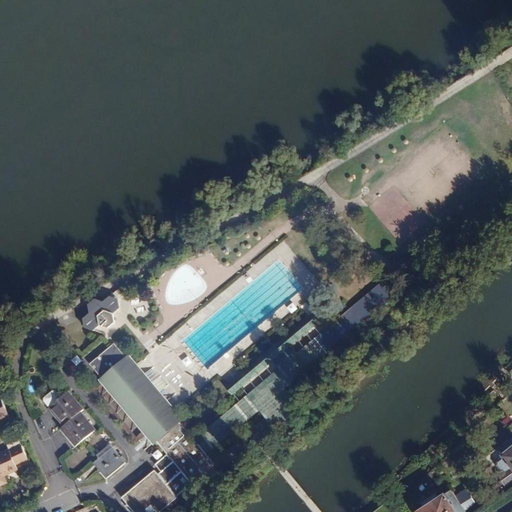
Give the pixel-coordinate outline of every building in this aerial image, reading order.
[(162,471),(159,473),(157,470),(123,498),(127,502),(125,504),(131,511),(133,509),(135,511),(157,511),(178,495),(168,483),(182,470),(198,489),(220,471),(207,454),(252,416),(267,435),(295,412),(279,393),(397,294),(384,279),(297,351),(292,345),(324,317),(316,308),(225,385),(232,394),(273,360),(279,367),(194,438),(179,421),(182,419),(128,356),(127,358),(114,343),(91,362),(103,377),(101,379),(154,442),(157,439),(169,453),(156,464),(162,471)] [(93,329),(100,323),(107,327),(114,321),(112,313),(119,308),(117,298),(110,296),(103,301),(95,298),(88,304),(90,311),(83,317),(85,325),(93,329)] [(70,391),(51,407),(65,425),(82,411),(85,409),(70,391)] [(0,424),(11,419),(4,404),(2,405),(0,400),(0,399),(0,424)] [(63,427),(78,445),(97,429),(82,411),(65,425),(63,427)] [(94,462),(107,478),(126,462),(111,444),(98,455),(100,457),(94,462)] [(493,488),(496,493),(511,482),(511,447),(504,454),(505,456),(499,460),(499,464),(505,474),(501,477),(504,481),(493,488)] [(0,485),(4,484),(6,480),(5,477),(20,470),(18,467),(29,463),(24,450),(12,454),(11,452),(0,456),(0,485)] [(118,489),(121,495),(129,491),(125,485),(118,489)] [(467,491),(457,498),(467,511),(481,503),(480,500),(475,502),(467,491)] [(467,511),(457,498),(454,492),(423,511),(467,511)]
